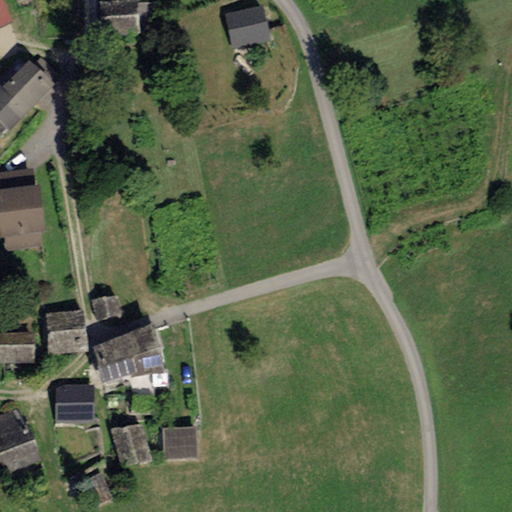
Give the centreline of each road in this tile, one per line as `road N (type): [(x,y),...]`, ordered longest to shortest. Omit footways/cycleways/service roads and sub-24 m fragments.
road 1 (unclassified): [(281,0),(303,36),(362,257),(419,386),(429,511)]
road 2 (track): [(95,344),(58,148),(62,100),(85,49),(88,0)]
road 3 (track): [(511,56),(486,197),(421,219),(362,257)]
